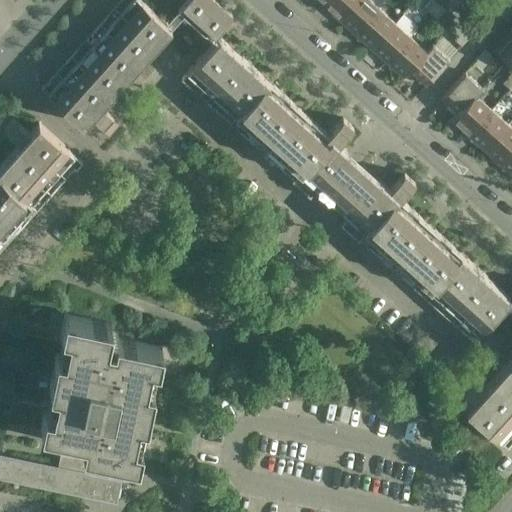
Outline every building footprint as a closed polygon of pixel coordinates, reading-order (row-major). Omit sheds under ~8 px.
[(215,0),(184,0),(177,8),(211,38),(232,14),(215,0)] [(325,0),(323,4),(339,18),(354,0),(325,0)] [(370,0),(354,0),(339,18),(355,33),(378,6),(370,0)] [(430,13),(439,3),(435,0),(429,0),(424,7),(430,13)] [(145,3),(57,100),(82,124),(91,114),(107,128),(117,118),(101,103),(170,26),(145,3)] [(436,18),(443,11),(445,9),(439,3),(430,13),(436,18)] [(378,6),(355,33),(371,47),(394,21),(378,6)] [(447,27),(457,36),(455,38),(461,44),(470,35),(463,29),(453,20),(447,27)] [(394,21),(371,47),(387,61),(410,35),(394,21)] [(511,34),(509,32),(494,49),(511,64),(511,34)] [(328,133),(272,84),(218,35),(195,61),(325,178),(348,152),(338,143),(353,127),(342,117),(328,133)] [(410,35),(387,61),(403,76),(410,69),(409,69),(427,50),(426,49),(410,35)] [(432,42),(426,49),(427,50),(409,69),(410,69),(426,84),(450,58),(432,42)] [(485,49),(476,58),(483,64),(491,54),(485,49)] [(181,77),(190,84),(199,92),(210,80),(192,64),(181,77)] [(441,97),(449,104),(457,111),(458,112),(475,93),(476,94),(482,87),(464,71),(441,97)] [(509,88),(511,84),(511,72),(503,82),(509,88)] [(458,112),(457,111),(451,119),(467,133),(491,107),(476,94),(475,93),(458,112)] [(491,107),(467,133),(484,148),(507,122),(491,107)] [(20,142),(0,164),(0,215),(64,145),(38,122),(30,131),(14,117),(4,127),(20,142)] [(511,126),(507,122),(484,148),(500,163),(511,148),(511,126)] [(82,160),(68,148),(61,155),(75,168),(82,160)] [(511,148),(500,163),(511,173),(511,148)] [(309,195),(322,181),(304,165),(292,179),(309,195)] [(510,296),(435,229),(400,198),(414,182),(404,172),(389,188),(379,179),(356,205),(486,322),(510,296)] [(371,224),(353,208),(340,223),(358,239),(371,224)] [(472,338),(483,325),(466,310),(454,322),(472,338)] [(110,321),(64,312),(60,330),(69,331),(64,353),(56,352),(48,387),(57,388),(52,411),(44,409),(40,427),(64,432),(57,464),(0,452),(0,476),(116,501),(121,477),(109,475),(113,455),(136,460),(140,441),(132,439),(137,418),(145,419),(152,384),(144,383),(149,361),(157,363),(161,344),(115,335),(113,343),(106,342),(110,321)] [(511,355),(483,388),(467,374),(458,384),(474,398),(465,408),(490,431),(511,407),(511,355)]
